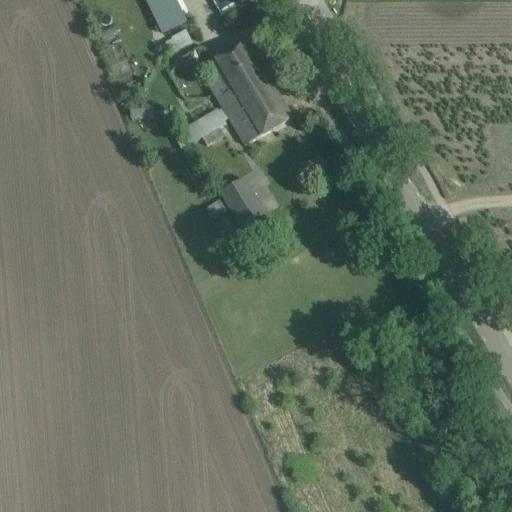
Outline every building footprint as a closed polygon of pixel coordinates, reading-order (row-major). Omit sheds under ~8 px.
[(178,0),(147,0),(163,33),(188,20),(178,0)] [(237,0),(213,0),(221,17),(241,8),(237,0)] [(218,101),(223,110),(219,112),(180,134),(188,148),(227,126),(225,123),(230,121),(276,92),(247,44),(212,65),(230,93),(218,101)] [(246,148),(275,130),(292,120),(276,92),(230,121),(246,148)] [(242,229),(265,215),(244,181),(221,196),(242,229)] [(214,223),(228,214),(221,202),(206,210),(214,223)] [(230,239),(237,235),(234,229),(227,218),(220,223),(226,233),(230,239)]
